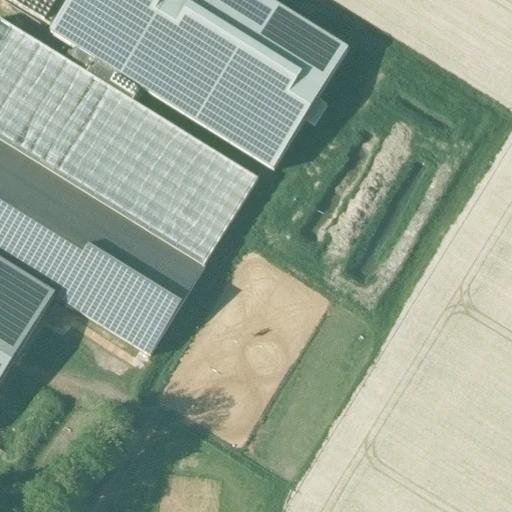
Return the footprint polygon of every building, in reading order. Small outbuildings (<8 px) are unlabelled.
[(258,0),(71,0),(49,36),(94,64),(85,77),(131,106),(139,92),(273,175),(347,55),(258,0)] [(0,24),(0,145),(201,270),(256,183),(0,24)] [(0,147),(0,266),(17,277),(53,299),(59,303),(149,359),(203,273),(112,217),(0,147)] [(0,266),(0,385),(53,299),(17,277),(0,266)] [(37,339),(13,372),(58,404),(82,371),(37,339)]
